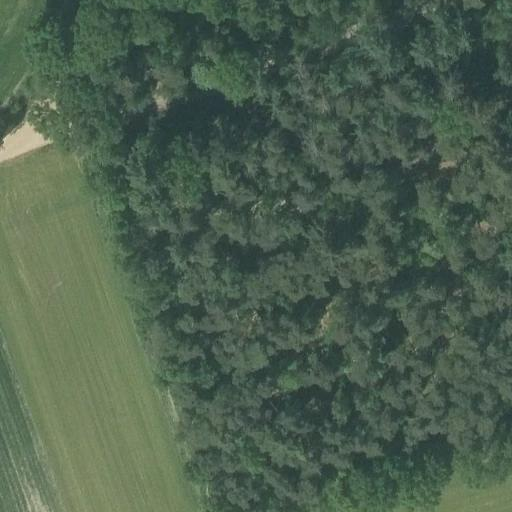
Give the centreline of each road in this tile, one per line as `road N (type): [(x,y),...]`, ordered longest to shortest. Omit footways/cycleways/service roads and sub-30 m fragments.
road 1 (track): [(435,0),(28,144)]
road 2 (track): [(28,144),(91,0)]
